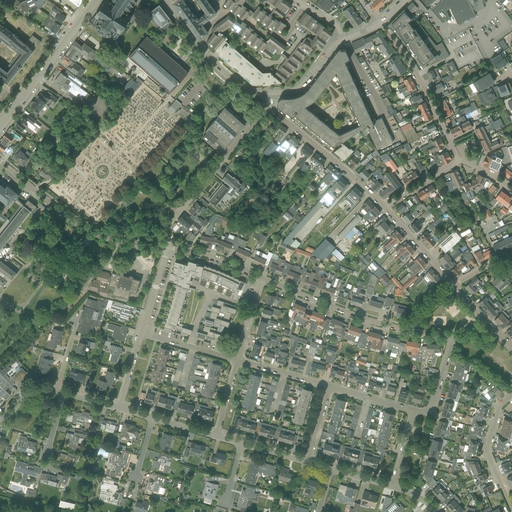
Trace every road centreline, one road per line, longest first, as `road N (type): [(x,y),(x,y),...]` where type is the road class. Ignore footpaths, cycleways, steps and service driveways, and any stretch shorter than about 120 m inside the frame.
road 1 (residential): [(165,250),(177,210),(268,107)]
road 2 (tertiary): [(0,127),(97,0)]
road 3 (residential): [(410,330),(261,276)]
road 4 (residential): [(383,208),(268,107)]
road 5 (residential): [(165,250),(90,231),(37,193)]
road 6 (residential): [(450,146),(380,22)]
road 7 (residential): [(412,411),(430,407),(451,342),(410,330)]
road 8 (residential): [(511,509),(488,450),(499,409),(511,396)]
